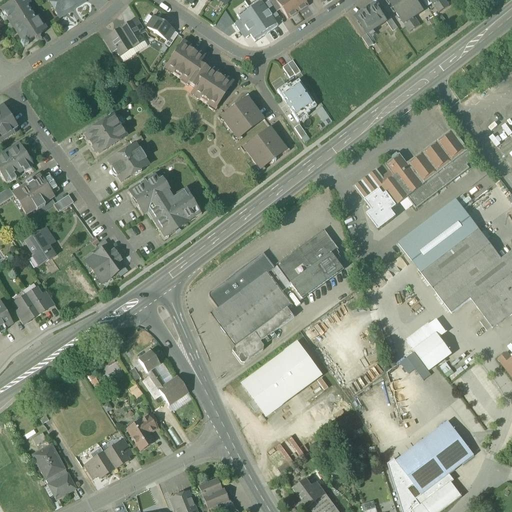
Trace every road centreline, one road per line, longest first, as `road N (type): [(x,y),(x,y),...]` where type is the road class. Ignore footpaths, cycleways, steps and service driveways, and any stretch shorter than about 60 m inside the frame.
road 1 (tertiary): [(151,291),(511,12)]
road 2 (residential): [(5,80),(141,265)]
road 3 (tertiary): [(0,392),(151,291)]
road 4 (tertiary): [(151,291),(226,438)]
road 5 (residential): [(226,438),(83,511)]
road 6 (residential): [(122,0),(5,80)]
road 7 (residential): [(157,0),(231,49),(261,57)]
